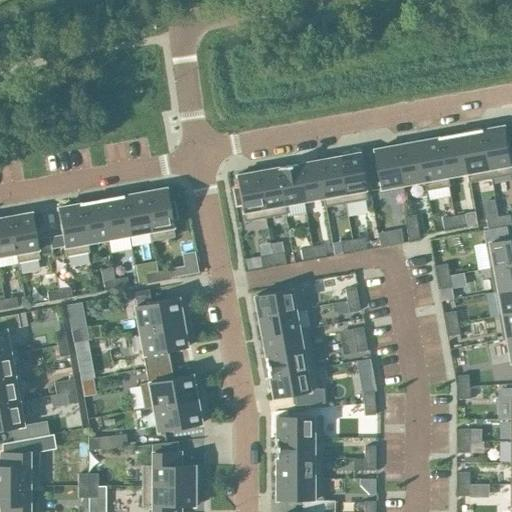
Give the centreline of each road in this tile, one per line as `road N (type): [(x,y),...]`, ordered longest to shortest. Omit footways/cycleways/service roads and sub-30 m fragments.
road 1 (residential): [(199,156),(245,416),(245,511)]
road 2 (residential): [(511,94),(199,156)]
road 3 (residential): [(287,0),(174,27),(199,156)]
road 4 (residential): [(199,156),(0,194)]
